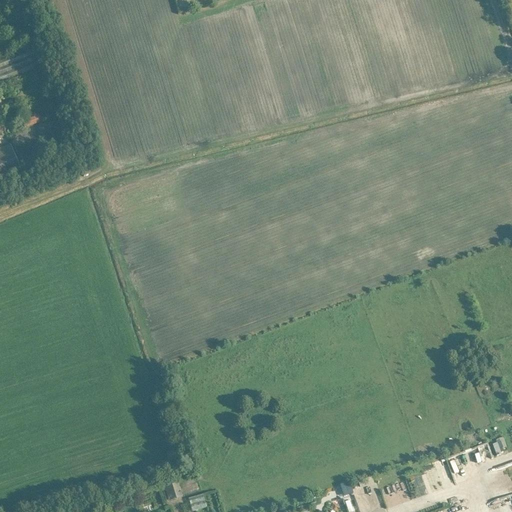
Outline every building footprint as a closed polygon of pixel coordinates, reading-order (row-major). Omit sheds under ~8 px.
[(37,23),(22,28),(26,38),(38,34),(41,33),(39,27),(37,23)] [(38,47),(0,61),(0,82),(45,65),(38,47)] [(41,115),(22,122),(24,129),(43,122),(41,115)] [(0,187),(23,178),(10,145),(0,149),(0,187)] [(492,446),(496,457),(501,455),(497,444),(492,446)] [(183,498),(177,480),(163,485),(169,503),(183,498)] [(349,482),(340,485),(344,497),(353,494),(351,489),(349,482)] [(328,511),(331,501),(323,498),(320,509),(328,511)] [(353,500),(357,511),(362,510),(357,498),(353,500)]
